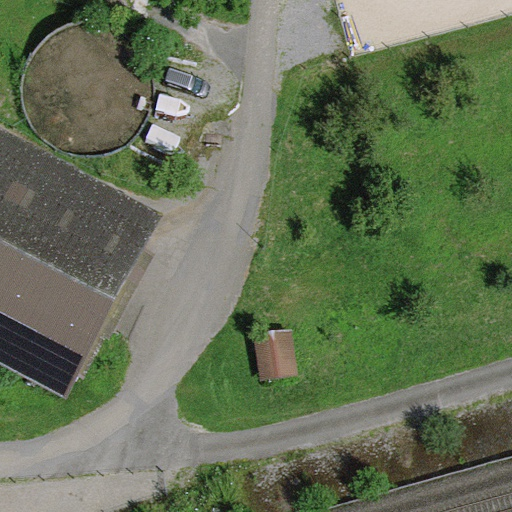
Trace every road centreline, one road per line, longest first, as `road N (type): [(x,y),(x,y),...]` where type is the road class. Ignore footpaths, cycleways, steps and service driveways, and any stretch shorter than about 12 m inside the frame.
road 1 (track): [(70,459),(215,301),(259,63)]
road 2 (track): [(70,459),(258,450),(511,377)]
road 3 (track): [(259,63),(100,0)]
